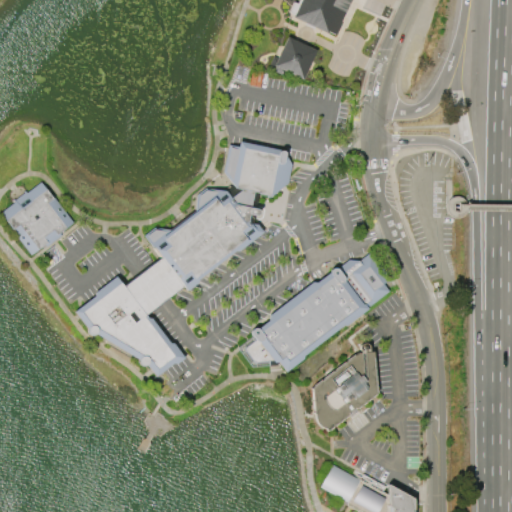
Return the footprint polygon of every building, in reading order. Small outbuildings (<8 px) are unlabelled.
[(327,34),(293,17),(301,0),(350,0),(344,13),(339,24),(340,25),(336,35),(328,32),(327,34)] [(287,37),(316,51),(302,80),(287,73),(286,76),(268,68),(273,56),(277,58),(287,37)] [(77,313),(92,332),(144,362),(158,377),(185,356),(152,313),(184,288),(186,292),(261,232),(255,224),(248,223),(250,191),(267,197),(286,183),(290,164),(281,150),(237,141),(236,147),(227,146),(221,172),(232,188),(238,189),(227,197),(223,191),(201,188),(197,212),(166,236),(160,230),(150,236),(163,254),(77,313)] [(0,211),(39,181),(52,199),(53,198),(72,223),(58,233),(59,235),(45,247),(43,244),(30,255),(0,215),(0,211)] [(369,257),(394,291),(287,372),(278,366),(253,369),(237,348),(339,270),(343,276),(369,257)] [(376,353),(379,393),(332,431),(318,423),(317,389),(363,352),(376,353)] [(332,465),(386,495),(386,484),(412,499),(412,511),(360,511),(319,487),(332,465)]
